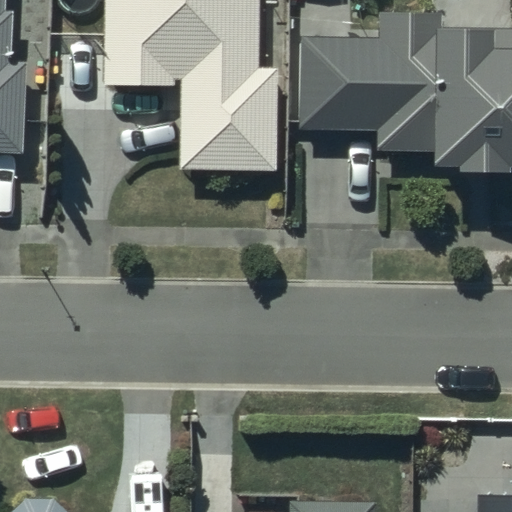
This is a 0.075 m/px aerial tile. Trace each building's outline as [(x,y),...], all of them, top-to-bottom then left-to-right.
[(0,0),(0,141),(18,142),(20,51),(8,52),(7,2),(0,1),(0,0)] [(254,60),(254,0),(100,0),(101,72),(177,71),(177,155),(271,156),(272,61),(254,60)] [(511,19),(483,19),(483,2),(378,1),(378,27),(300,26),(299,115),(374,116),(374,137),(511,139),(511,19)] [(511,511),(511,481),(473,481),(473,511),(511,511)] [(70,511),(70,507),(54,490),(22,490),(1,508),(1,511),(70,511)] [(374,511),(375,492),(287,491),(286,511),(374,511)]
